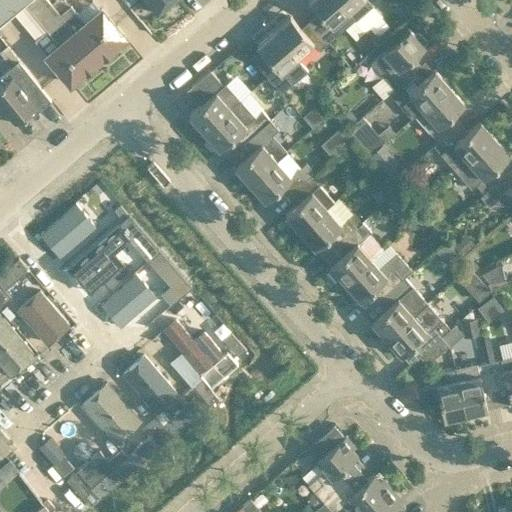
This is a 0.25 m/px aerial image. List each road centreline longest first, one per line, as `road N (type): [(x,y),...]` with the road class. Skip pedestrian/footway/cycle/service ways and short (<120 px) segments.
road 1 (residential): [(119,107),(353,371)]
road 2 (residential): [(192,511),(353,371)]
road 3 (residential): [(119,107),(245,0)]
road 4 (residential): [(0,212),(119,107)]
road 5 (residential): [(353,371),(431,459),(459,461)]
